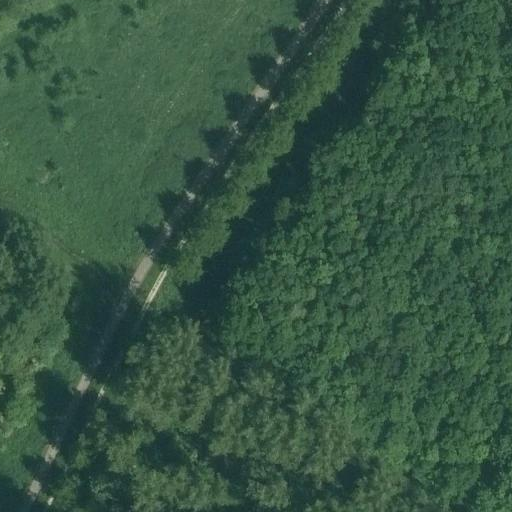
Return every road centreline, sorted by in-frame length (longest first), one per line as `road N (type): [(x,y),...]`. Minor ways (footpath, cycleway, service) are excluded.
road 1 (track): [(25,511),(143,283),(332,0)]
road 2 (unknown): [(353,0),(240,161),(142,325),(52,511)]
